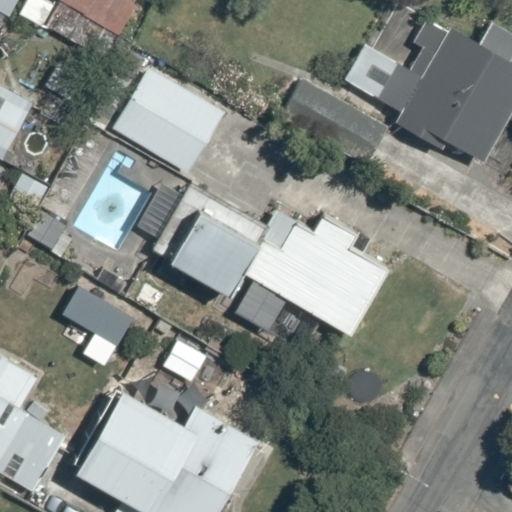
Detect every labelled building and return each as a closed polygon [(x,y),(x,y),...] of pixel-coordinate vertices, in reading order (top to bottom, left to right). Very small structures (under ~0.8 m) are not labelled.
[(64,0),(121,35),(139,6),(129,0),(64,0)] [(430,69),(368,38),(348,79),(411,111),(406,122),(492,166),(511,126),(511,36),(488,25),(480,42),(451,27),(430,69)] [(229,111),(154,66),(115,129),(191,175),(229,111)] [(0,159),(3,161),(35,106),(0,86),(0,159)] [(248,235),(180,203),(154,257),(221,290),(248,235)] [(77,224),(42,209),(27,244),(62,258),(77,224)] [(318,227),(305,219),(269,282),(359,334),(396,271),(356,247),(365,231),(328,209),(318,227)] [(47,373),(0,345),(0,462),(41,487),(72,435),(26,408),(47,373)] [(158,402),(130,386),(81,471),(126,497),(117,511),(232,511),(270,447),(167,386),(158,402)]
